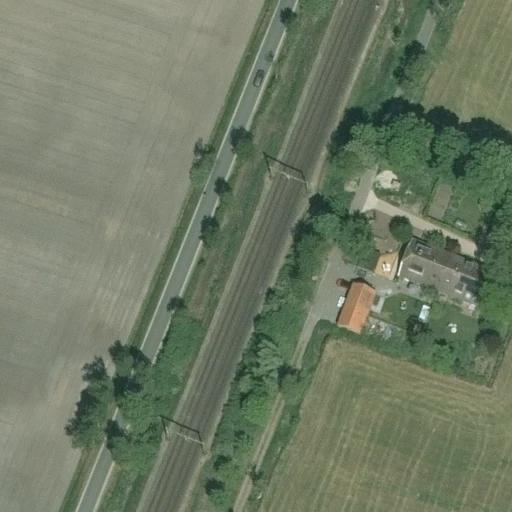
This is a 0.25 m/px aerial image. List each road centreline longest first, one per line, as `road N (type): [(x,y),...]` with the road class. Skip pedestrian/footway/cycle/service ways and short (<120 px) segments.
road 1 (unclassified): [(234,511),(438,0)]
road 2 (unclassified): [(85,511),(289,0)]
